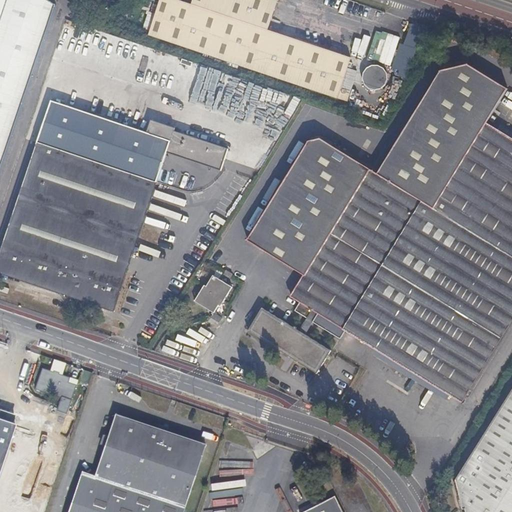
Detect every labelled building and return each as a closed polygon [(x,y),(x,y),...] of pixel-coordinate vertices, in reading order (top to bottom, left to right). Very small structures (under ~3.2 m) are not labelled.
[(0,0),(0,173),(57,9),(41,0),(0,0)] [(163,0),(160,0),(146,40),(338,103),(351,62),(269,36),(280,0),(192,0),(190,9),(163,0)] [(75,46),(83,25),(67,20),(60,40),(75,46)] [(412,24),(405,43),(422,49),(429,30),(412,24)] [(96,33),(91,48),(105,53),(110,37),(96,33)] [(180,87),(186,67),(167,61),(169,55),(142,47),(139,57),(149,60),(147,67),(156,70),(158,63),(163,64),(159,80),(180,87)] [(391,89),(392,87),(393,86),(393,84),(393,82),(393,80),(393,78),(392,76),(392,75),(390,73),(389,72),(388,71),(386,69),(385,68),(383,67),(381,67),(379,67),(377,67),(376,67),(374,67),(372,68),(370,69),(369,70),(367,71),(366,73),(365,74),(364,76),(364,78),(363,80),(363,81),(363,83),(363,85),(364,87),(365,89),(366,90),(367,92),(368,93),(370,94),(371,95),(373,96),(375,97),(377,97),(379,97),(381,97),(382,96),(384,96),(386,95),(388,94),(389,92),(390,91),(391,89)] [(511,328),(511,144),(489,130),(511,94),(470,70),(445,80),(380,181),(323,145),(310,148),(249,248),(305,282),(291,304),(299,309),(313,318),(318,320),(345,337),(461,410),(511,328)] [(177,95),(220,97),(220,91),(238,92),(238,74),(194,73),(194,88),(178,87),(177,95)] [(55,101),(66,102),(67,95),(56,93),(55,101)] [(126,113),(140,117),(144,105),(130,101),(126,113)] [(0,274),(113,313),(155,183),(123,173),(35,145),(0,252),(0,274)] [(237,290),(217,277),(210,288),(208,287),(198,303),(217,315),(221,309),(224,311),(237,290)] [(313,318),(299,309),(294,317),(308,325),(313,318)] [(301,336),(279,322),(265,312),(250,336),(317,379),(331,355),(306,339),(301,336)] [(221,327),(225,320),(217,315),(212,321),(221,327)] [(306,339),(313,329),(318,320),(313,318),(308,325),(301,336),(306,339)] [(345,337),(318,320),(313,329),(340,346),(345,337)] [(44,370),(36,391),(62,400),(57,414),(65,417),(76,387),(68,384),(70,379),(44,370)] [(511,511),(511,412),(506,422),(483,458),(478,456),(460,484),(456,491),(460,508),(463,509),(463,511),(511,511)] [(183,511),(206,446),(116,416),(94,479),(81,474),(68,511),(183,511)] [(0,472),(16,425),(0,420),(0,472)] [(341,511),(334,499),(306,511),(341,511)]
